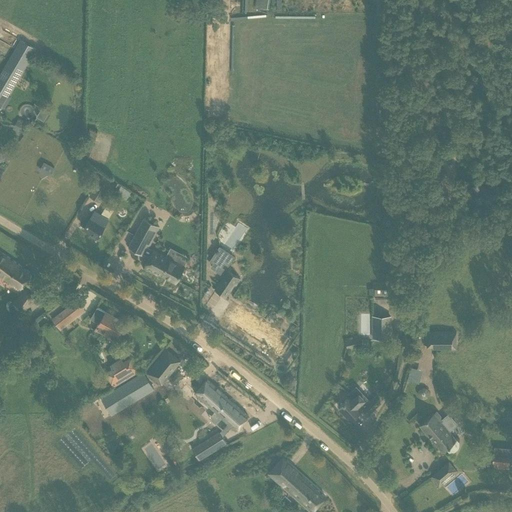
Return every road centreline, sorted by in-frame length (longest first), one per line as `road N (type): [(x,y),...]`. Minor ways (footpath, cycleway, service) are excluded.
road 1 (unclassified): [(392,511),(352,463),(189,335),(0,220)]
road 2 (track): [(352,463),(402,368),(409,303),(461,213)]
road 3 (track): [(461,213),(473,149),(511,79)]
